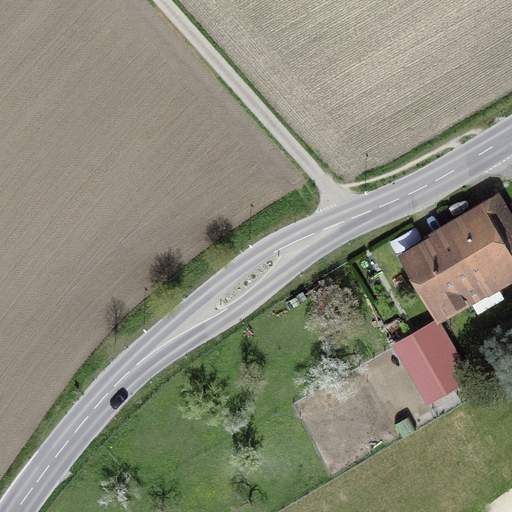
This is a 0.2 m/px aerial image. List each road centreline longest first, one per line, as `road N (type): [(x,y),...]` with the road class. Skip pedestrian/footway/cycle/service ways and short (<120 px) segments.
road 1 (primary): [(511,134),(289,251),(169,338),(92,410),(15,511)]
road 2 (track): [(354,218),(158,0)]
